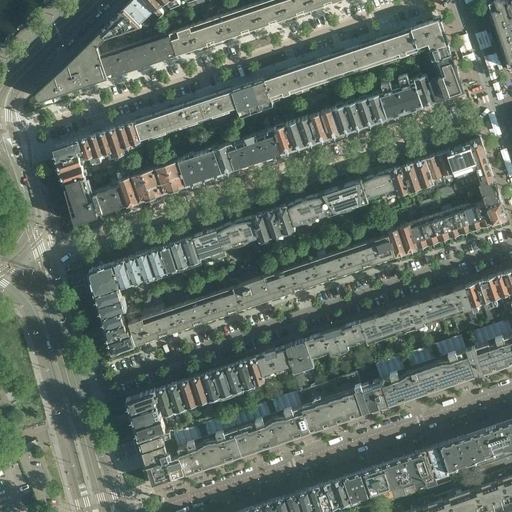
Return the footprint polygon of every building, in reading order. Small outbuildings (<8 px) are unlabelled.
[(154,8),(146,0),(131,0),(125,6),(140,22),(142,20),(154,8)] [(161,0),(146,0),(154,8),(159,13),(163,9),(158,4),(161,0)] [(209,42),(322,4),(333,0),(257,0),(258,1),(231,10),(229,6),(217,11),(218,15),(169,31),(177,53),(198,46),(198,45),(209,42)] [(511,0),(485,0),(510,72),(511,70),(511,0)] [(140,22),(125,6),(124,7),(117,14),(130,28),(142,24),(140,22)] [(130,28),(117,14),(116,14),(116,15),(110,21),(109,20),(108,21),(109,21),(119,32),(130,28)] [(446,35),(441,19),(440,19),(439,17),(420,23),(411,27),(416,43),(444,33),(445,35),(446,35)] [(119,32),(109,21),(108,22),(109,22),(100,30),(105,36),(105,37),(119,32)] [(418,48),(416,43),(411,27),(382,36),(389,58),(418,48)] [(108,76),(100,53),(98,44),(105,37),(105,36),(100,30),(86,44),(94,68),(84,72),(88,83),(108,76)] [(177,53),(169,31),(169,30),(135,42),(142,64),(143,64),(144,64),(145,64),(146,64),(146,63),(147,63),(147,62),(157,59),(158,60),(159,59),(160,59),(161,59),(162,58),(162,57),(171,54),(171,55),(172,55),(173,55),(174,55),(175,54),(176,53),(177,53)] [(447,42),(445,35),(444,33),(416,43),(418,48),(419,51),(428,48),(431,56),(426,58),(426,60),(451,52),(447,42)] [(389,58),(382,36),(353,46),(360,68),(389,58)] [(142,64),(135,42),(100,53),(108,76),(109,76),(110,76),(111,76),(112,75),(113,74),(114,74),(113,74),(123,71),(124,71),(125,71),(126,70),(127,70),(128,69),(138,66),(139,66),(140,66),(141,66),(141,65),(142,65),(142,64)] [(94,68),(86,44),(65,64),(62,67),(66,78),(75,75),(79,86),(88,83),(84,72),(94,68)] [(360,68),(353,46),(323,56),(331,78),(360,68)] [(457,71),(451,55),(450,53),(451,52),(426,60),(423,62),(426,72),(429,81),(457,71)] [(331,78),(323,56),(295,66),(302,87),(331,78)] [(302,87),(295,66),(264,76),(271,98),(302,87)] [(423,103),(414,77),(410,66),(401,69),(403,74),(414,106),(423,103)] [(79,86),(75,75),(66,78),(62,67),(38,90),(37,91),(37,92),(38,95),(38,97),(39,97),(39,98),(40,98),(42,98),(60,92),(79,86)] [(396,113),(386,81),(382,71),(373,74),(377,86),(387,115),(387,116),(396,113)] [(464,90),(457,71),(429,81),(436,99),(450,93),(450,95),(464,90)] [(436,99),(429,81),(426,72),(414,77),(423,103),(436,99)] [(414,106),(403,74),(399,75),(402,83),(397,84),(405,110),(414,106)] [(275,109),(271,98),(264,76),(231,87),(238,107),(242,120),(275,109)] [(405,110),(397,84),(392,86),(390,80),(386,81),(396,113),(405,110)] [(387,115),(377,86),(373,88),(374,92),(368,95),(376,119),(383,117),(387,115)] [(238,107),(231,87),(210,94),(199,98),(205,118),(218,114),(220,119),(228,117),(226,111),(238,107)] [(376,119),(368,95),(356,99),(364,123),(368,122),(372,121),(372,120),(376,119)] [(205,118),(199,98),(187,101),(187,102),(178,105),(177,105),(167,108),(173,129),(186,124),(187,130),(195,128),(193,122),(205,118)] [(364,123),(356,99),(344,102),(352,127),(356,126),(360,125),(360,124),(364,123)] [(352,127),(344,102),(332,106),(341,131),(344,130),(347,129),(352,127)] [(341,131),(332,106),(320,110),(329,135),(333,134),(337,133),(336,132),(341,131)] [(173,129),(167,108),(134,119),(141,139),(153,135),(155,141),(163,139),(161,133),(173,129)] [(329,135),(320,110),(308,114),(317,139),(324,136),(324,137),(329,135)] [(317,139),(308,114),(297,118),(305,143),(310,142),(309,141),(317,139)] [(305,143),(297,118),(285,122),(293,147),(301,144),(301,145),(305,143)] [(141,139),(134,119),(125,122),(132,142),(141,139)] [(132,142),(125,122),(117,125),(126,151),(129,150),(127,144),(132,142)] [(293,147),(285,122),(273,126),(281,151),(282,151),(286,149),(293,147)] [(126,151),(117,125),(106,129),(115,155),(117,162),(126,159),(128,159),(126,151)] [(281,151),(273,126),(273,125),(226,141),(234,167),(241,164),(241,165),(243,164),(251,161),(264,156),(265,157),(275,153),(274,153),(281,151)] [(234,167),(226,141),(221,127),(209,131),(214,146),(223,171),(224,171),(224,170),(234,167)] [(115,155),(106,129),(97,132),(104,152),(109,150),(111,156),(115,155)] [(104,152),(97,132),(89,135),(97,161),(102,159),(100,153),(104,152)] [(97,161),(89,135),(78,138),(83,151),(90,172),(100,168),(97,161)] [(494,177),(484,147),(480,137),(470,141),(478,166),(476,167),(481,180),(481,181),(494,177)] [(82,163),(78,153),(83,151),(78,138),(55,146),(54,149),(54,150),(53,150),(54,151),(55,153),(54,153),(55,154),(56,156),(55,156),(55,157),(56,157),(57,160),(58,164),(60,170),(82,163)] [(478,166),(470,141),(467,141),(446,149),(459,185),(460,188),(481,180),(476,167),(478,166)] [(223,171),(214,146),(202,151),(210,175),(221,171),(221,172),(223,171)] [(459,185),(446,149),(436,152),(444,177),(453,174),(455,179),(454,179),(456,186),(459,185)] [(151,156),(149,151),(138,154),(140,160),(151,156)] [(210,175),(202,151),(178,159),(186,183),(196,180),(197,180),(199,180),(199,179),(210,175)] [(444,177),(436,152),(425,156),(433,181),(442,178),(443,182),(445,181),(444,177)] [(437,191),(433,181),(425,156),(413,160),(422,186),(429,184),(432,193),(437,191)] [(186,183),(178,159),(178,158),(166,162),(175,187),(186,183)] [(139,199),(131,173),(126,159),(117,162),(113,164),(120,184),(127,203),(139,199)] [(422,186),(413,160),(401,164),(410,190),(422,186)] [(175,187),(166,162),(154,166),(163,191),(175,187)] [(85,173),(83,169),(82,163),(60,170),(63,181),(85,173)] [(410,190),(401,164),(390,168),(397,190),(398,194),(410,190)] [(163,191),(154,166),(143,169),(151,195),(163,191)] [(397,190),(390,168),(377,172),(378,173),(373,174),(373,173),(361,177),(368,199),(397,190)] [(151,195),(143,169),(131,173),(139,199),(151,195)] [(127,203),(120,184),(93,194),(86,173),(85,173),(63,181),(63,182),(64,182),(75,221),(98,214),(97,211),(103,209),(103,211),(126,204),(126,203),(127,203)] [(368,199),(361,177),(321,191),(329,213),(369,200),(368,199)] [(501,198),(498,187),(494,177),(481,181),(479,182),(485,199),(486,203),(501,198)] [(482,225),(474,202),(469,187),(458,191),(471,229),(482,225)] [(330,217),(329,213),(321,191),(287,203),(295,227),(295,228),(330,217)] [(471,229),(458,191),(448,194),(461,232),(471,229)] [(461,232),(448,194),(437,198),(439,203),(450,236),(461,232)] [(415,205),(412,196),(400,200),(403,209),(405,209),(406,208),(415,205)] [(507,215),(501,198),(486,203),(493,221),(506,217),(507,215)] [(493,221),(486,203),(485,199),(474,202),(482,225),(493,221)] [(295,227),(287,203),(286,203),(283,204),(271,208),(267,209),(264,210),(263,210),(271,235),(295,227)] [(450,236),(439,203),(428,207),(439,239),(450,236)] [(418,212),(417,210),(415,205),(406,208),(408,215),(418,212)] [(439,239),(428,207),(417,210),(418,212),(419,216),(426,236),(428,243),(439,239)] [(271,235),(263,210),(262,211),(259,212),(251,214),(260,239),(271,235)] [(260,239),(251,214),(216,226),(224,251),(260,239)] [(426,236),(419,216),(418,217),(418,219),(409,222),(417,246),(417,247),(428,243),(426,236)] [(417,246),(409,222),(398,226),(407,250),(417,246)] [(396,254),(387,229),(386,226),(372,231),(374,237),(307,260),(305,254),(269,266),(271,272),(239,283),(237,277),(223,282),(225,287),(183,302),(142,316),(140,310),(127,314),(129,320),(132,331),(136,342),(396,254)] [(224,251),(216,226),(193,234),(201,258),(224,251)] [(407,250),(398,226),(387,229),(396,254),(407,250)] [(201,258),(193,234),(182,238),(190,261),(194,274),(198,273),(196,268),(200,267),(201,271),(205,270),(201,258)] [(190,261),(182,238),(182,237),(170,241),(170,242),(178,265),(190,261)] [(178,265),(170,242),(159,245),(167,269),(178,265)] [(289,248),(287,244),(275,248),(277,252),(289,248)] [(167,269),(159,245),(148,249),(156,273),(167,269)] [(156,273),(148,249),(136,253),(144,276),(156,273)] [(144,276),(136,253),(125,257),(133,280),(144,276)] [(133,280),(125,257),(124,257),(121,258),(113,260),(120,281),(121,284),(133,280)] [(120,281),(113,260),(109,262),(105,263),(100,265),(99,265),(93,267),(92,268),(91,268),(90,268),(90,269),(89,270),(89,271),(89,272),(84,273),(84,274),(90,293),(96,292),(118,284),(118,282),(120,281)] [(511,267),(503,271),(509,291),(511,289),(511,267)] [(509,291),(503,271),(494,274),(500,294),(509,291)] [(500,294),(494,274),(484,277),(493,302),(496,301),(497,301),(495,295),(500,294)] [(493,302),(484,277),(474,281),(481,300),(487,298),(489,304),(493,302)] [(481,300),(474,281),(465,284),(473,306),(473,309),(479,307),(477,302),(481,300)] [(122,296),(118,284),(96,292),(99,303),(122,296)] [(473,306),(465,284),(437,293),(445,315),(473,306)] [(445,315),(437,293),(410,302),(417,324),(445,315)] [(126,308),(122,296),(99,303),(103,315),(121,310),(126,308)] [(511,305),(511,296),(502,299),(505,308),(509,307),(511,305)] [(417,325),(417,324),(410,302),(397,307),(405,329),(416,326),(417,325)] [(405,329),(397,307),(360,319),(365,336),(367,342),(369,342),(369,341),(405,329)] [(124,320),(121,310),(103,315),(106,326),(106,327),(124,320)] [(511,360),(511,328),(509,318),(471,331),(484,370),(511,360)] [(347,342),(365,336),(360,319),(305,338),(311,354),(329,348),(330,352),(348,345),(347,342)] [(130,331),(129,327),(127,327),(124,320),(106,327),(108,333),(105,334),(107,339),(130,331)] [(484,370),(471,331),(470,326),(460,329),(461,334),(474,373),(484,370)] [(136,342),(132,331),(130,331),(107,339),(108,344),(111,344),(113,350),(122,347),(136,342)] [(474,373),(461,334),(376,363),(389,402),(474,373)] [(314,362),(311,354),(305,338),(284,345),(291,363),(298,385),(306,382),(301,367),(314,362)] [(291,363),(284,345),(256,354),(262,373),(291,363)] [(264,379),(262,373),(256,354),(247,357),(255,382),(264,379)] [(255,382),(247,357),(235,361),(243,386),(255,382)] [(389,402),(376,363),(375,360),(356,367),(357,370),(370,408),(389,402)] [(245,392),(243,386),(235,361),(224,365),(232,390),(233,392),(237,405),(248,401),(245,392)] [(232,390),(224,365),(212,369),(213,369),(221,394),(232,390)] [(221,394),(213,369),(209,370),(205,371),(201,373),(209,397),(221,394)] [(186,471),(370,408),(357,370),(174,432),(176,438),(175,439),(186,471)] [(209,397),(201,373),(189,376),(198,401),(209,397)] [(198,401),(189,376),(178,380),(186,405),(198,401)] [(186,405),(178,380),(167,384),(175,409),(183,406),(186,405)] [(175,409),(167,384),(155,388),(159,397),(164,413),(175,409)] [(158,403),(156,398),(159,397),(155,388),(127,397),(127,398),(131,412),(158,403)] [(259,397),(256,388),(245,392),(248,401),(259,397)] [(162,416),(158,403),(131,412),(135,425),(162,416)] [(166,428),(162,416),(135,425),(139,438),(166,429),(166,428)] [(511,417),(467,433),(476,459),(478,466),(511,454),(511,417)] [(176,438),(174,432),(172,426),(166,428),(166,429),(139,438),(142,450),(175,439),(176,438)] [(476,459),(467,433),(458,437),(467,462),(476,459)] [(467,462),(458,437),(448,440),(457,466),(467,462)] [(186,471),(175,439),(142,450),(152,483),(186,471)] [(457,466),(448,440),(439,443),(448,469),(457,466)] [(448,469),(439,443),(425,447),(434,472),(436,478),(449,474),(448,469)] [(434,472),(425,447),(415,451),(423,475),(434,472)] [(423,475),(415,451),(404,455),(413,479),(423,475)] [(473,511),(511,498),(511,454),(478,466),(477,466),(478,469),(476,470),(478,477),(480,484),(462,490),(469,511),(473,511)] [(418,492),(413,479),(404,455),(393,458),(402,483),(407,495),(418,492)] [(402,483),(393,458),(383,462),(392,486),(402,483)] [(392,486),(383,462),(372,466),(384,498),(395,495),(392,486)] [(384,498),(372,466),(361,469),(373,502),(384,498)] [(374,503),(373,502),(361,469),(342,475),(351,500),(354,510),(374,503)] [(351,500),(342,475),(331,479),(339,504),(351,500)] [(342,511),(339,504),(331,479),(320,483),(328,508),(329,511),(342,511)] [(328,508),(320,483),(308,487),(317,511),(328,508)] [(469,511),(462,490),(460,486),(434,495),(439,511),(469,511)] [(314,511),(317,511),(308,487),(297,490),(305,511),(314,511)] [(305,511),(297,490),(285,495),(291,511),(305,511)] [(439,511),(434,495),(433,492),(419,497),(421,505),(408,510),(409,511),(439,511)] [(291,511),(285,495),(251,506),(253,511),(291,511)]
